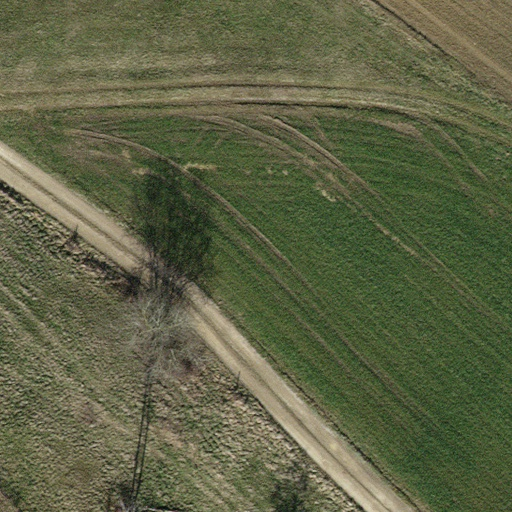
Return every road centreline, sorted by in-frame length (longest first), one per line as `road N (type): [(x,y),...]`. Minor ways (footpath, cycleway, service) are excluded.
road 1 (track): [(428,511),(192,298),(0,156)]
road 2 (track): [(511,126),(479,106),(353,88),(0,92)]
